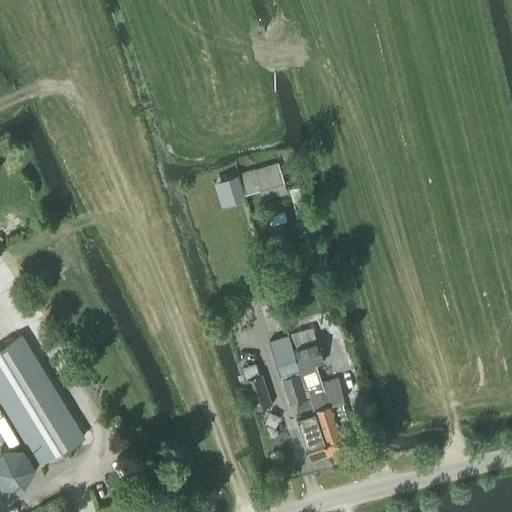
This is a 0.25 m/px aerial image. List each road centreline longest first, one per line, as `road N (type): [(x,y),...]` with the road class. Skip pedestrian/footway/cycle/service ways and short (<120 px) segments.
road 1 (track): [(61,74),(146,241),(246,511)]
road 2 (unclassified): [(295,511),(511,457)]
